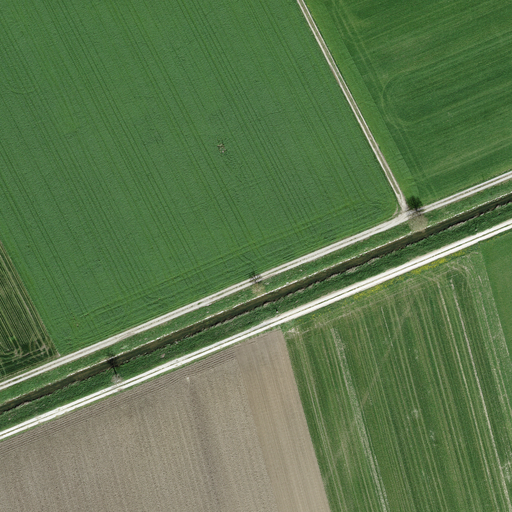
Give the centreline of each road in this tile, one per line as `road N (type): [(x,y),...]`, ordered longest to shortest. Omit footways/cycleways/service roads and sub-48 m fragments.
road 1 (track): [(0,385),(511,171)]
road 2 (track): [(511,224),(0,435)]
road 3 (track): [(298,0),(406,214)]
